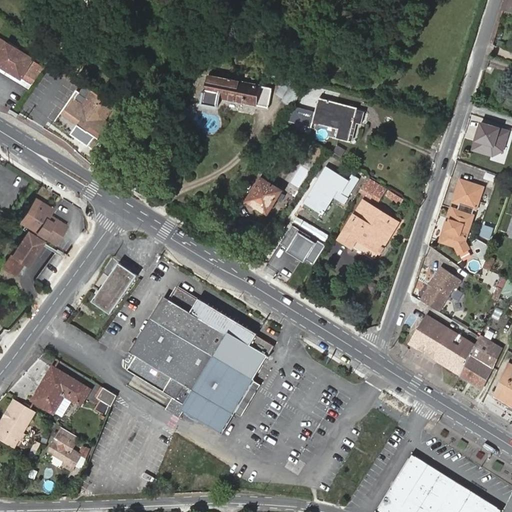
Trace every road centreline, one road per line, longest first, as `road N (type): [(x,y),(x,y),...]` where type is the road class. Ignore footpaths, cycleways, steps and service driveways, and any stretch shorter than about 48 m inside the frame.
road 1 (residential): [(376,360),(494,0)]
road 2 (residential): [(330,511),(248,500),(0,509)]
road 3 (primary): [(376,360),(123,206)]
road 4 (tertiary): [(123,206),(0,375)]
road 5 (primary): [(511,446),(376,360)]
road 6 (primary): [(123,206),(0,131)]
